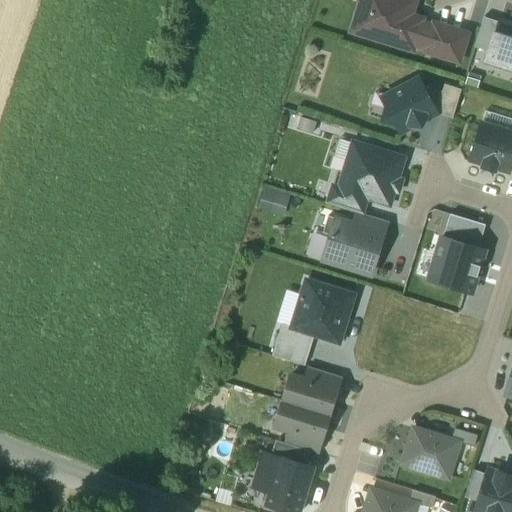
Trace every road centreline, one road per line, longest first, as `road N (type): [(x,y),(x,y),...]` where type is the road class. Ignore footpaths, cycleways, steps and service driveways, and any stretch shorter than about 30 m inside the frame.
road 1 (residential): [(331,511),(368,395),(470,400),(511,270)]
road 2 (tertiary): [(176,511),(0,448)]
